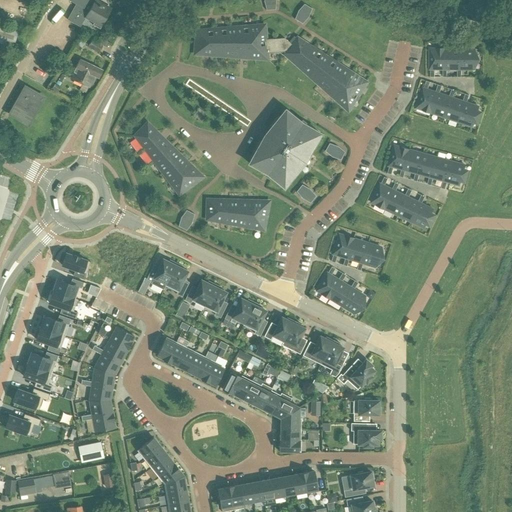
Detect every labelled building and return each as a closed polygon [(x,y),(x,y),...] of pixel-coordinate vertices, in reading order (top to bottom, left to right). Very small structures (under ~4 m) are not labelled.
[(69,0),(76,4),(67,19),(80,27),(87,16),(96,21),(93,25),(100,29),(111,11),(100,5),(101,2),(97,0),(69,0)] [(0,43),(13,47),(19,29),(0,23),(0,43)] [(267,58),(266,56),(267,56),(267,53),(284,52),(284,53),(287,56),(287,55),(295,63),(298,66),(299,66),(307,73),(309,76),(310,76),(318,83),(321,86),(330,94),(343,106),(343,105),(348,110),(349,108),(350,106),(356,97),(359,94),(358,94),(364,84),(366,82),(364,82),(354,75),(348,71),(348,72),(339,66),(339,65),(336,63),(335,63),(326,57),(323,55),(313,49),(314,49),(310,47),(300,41),(301,41),(297,38),(292,45),(284,38),(273,39),(265,39),(264,28),(264,25),(261,26),(250,27),(246,27),(243,28),(243,27),(240,27),(240,28),(229,29),(229,28),(225,29),(214,30),(210,30),(197,31),(195,53),(202,54),(213,55),(213,54),(223,55),(224,55),(228,56),(227,55),(238,56),(238,57),(249,57),(253,57),(253,58),(260,58),(267,58)] [(74,46),(80,50),(86,41),(81,38),(78,43),(77,42),(74,46)] [(93,39),(91,41),(88,46),(98,53),(103,45),(93,39)] [(430,49),(430,69),(430,75),(435,75),(435,69),(442,69),(445,69),(445,49),(430,49)] [(442,69),(442,75),(446,76),(446,69),(457,69),(459,69),(459,49),(445,49),(445,69),(442,69)] [(457,69),(457,76),(461,76),(461,69),(471,69),(474,69),(474,62),(477,59),(474,56),(474,49),(459,49),(459,69),(457,69)] [(71,79),(90,88),(92,83),(92,84),(95,77),(99,78),(103,70),(79,59),(75,68),(76,68),(73,73),(74,73),(71,79)] [(36,69),(37,81),(49,81),(49,69),(36,69)] [(423,88),(417,108),(430,112),(437,93),(435,92),(428,90),(430,84),(426,82),(424,88),(423,88)] [(10,113),(28,124),(44,97),(25,86),(10,113)] [(437,93),(430,112),(444,117),(451,97),(449,97),(439,93),(441,87),(437,86),(435,92),(437,93)] [(451,97),(444,117),(458,122),(465,102),(463,101),(453,98),(455,92),(451,91),(449,97),(451,97)] [(465,102),(458,122),(472,126),(474,119),(477,120),(479,115),(476,114),(479,107),(476,106),(467,103),(469,97),(465,95),(463,101),(465,102)] [(252,165),(265,172),(263,175),(268,178),(270,176),(282,186),(283,185),(282,185),(287,179),(289,181),(302,165),(301,164),(305,158),(306,158),(317,140),(314,139),(318,133),(319,132),(304,124),(306,122),(301,119),(300,121),(288,112),(283,118),(280,116),(267,132),(270,134),(265,140),(263,138),(253,156),(256,158),(252,165)] [(134,138),(180,194),(202,177),(147,124),(134,138)] [(390,166),(388,172),(392,173),(394,167),(401,169),(403,170),(409,150),(395,146),(389,166),(390,166)] [(401,169),(399,175),(403,176),(405,170),(415,173),(417,173),(423,154),(409,150),(403,170),(401,169)] [(415,173),(413,179),(417,180),(419,174),(429,177),(431,177),(437,157),(423,154),(417,173),(415,173)] [(429,177),(427,183),(432,184),(433,178),(443,181),(446,181),(451,161),(437,157),(431,177),(429,177)] [(443,181),(442,187),(446,188),(447,182),(457,185),(460,185),(462,178),(465,179),(466,173),(463,172),(465,165),(451,161),(446,181),(443,181)] [(380,184),(371,202),(385,209),(394,190),(391,189),(385,186),(387,180),(384,178),(381,184),(380,184)] [(394,190),(385,209),(398,215),(407,197),(405,196),(395,191),(398,185),(394,184),(391,189),(394,190)] [(407,197),(398,215),(411,221),(420,203),(418,202),(408,197),(411,192),(407,190),(405,196),(407,197)] [(420,203),(411,221),(424,228),(427,221),(430,223),(433,217),(430,216),(433,209),(431,208),(422,204),(424,198),(421,196),(418,202),(420,203)] [(207,219),(264,229),(268,202),(208,200),(207,219)] [(186,221),(190,212),(186,210),(181,218),(186,221)] [(186,221),(192,223),(194,214),(190,212),(186,221)] [(186,221),(182,229),(186,231),(192,223),(186,221)] [(333,254),(331,260),(335,261),(337,255),(344,257),(347,258),(353,238),(339,234),(333,254)] [(344,257),(343,263),(347,265),(348,259),(358,262),(361,263),(367,243),(353,238),(347,258),(344,257)] [(358,262),(357,268),(361,269),(362,263),(372,266),(375,267),(377,260),(381,258),(379,254),(381,247),(367,243),(361,263),(358,262)] [(65,255),(61,267),(74,271),(72,277),(84,281),(86,276),(81,274),(85,262),(65,255)] [(166,284),(176,263),(170,260),(169,262),(163,259),(157,271),(152,268),(146,279),(152,282),(151,284),(163,290),(165,286),(166,284)] [(183,266),(176,263),(166,284),(165,286),(177,292),(176,294),(182,297),(187,285),(182,283),(187,271),(182,268),(183,266)] [(327,273),(316,290),(329,298),(339,280),(337,279),(331,275),(334,270),(331,268),(327,273)] [(339,280),(329,298),(341,306),(352,288),(350,287),(341,281),(344,276),(341,274),(337,279),(339,280)] [(57,280),(53,291),(73,298),(77,287),(81,288),(83,283),(71,278),(69,284),(57,280)] [(191,301),(203,307),(215,284),(208,281),(207,283),(201,280),(196,292),(190,289),(185,300),(191,303),(191,301)] [(148,285),(142,282),(137,291),(143,294),(148,285)] [(352,288),(341,306),(354,313),(357,307),(362,306),(361,302),(364,296),(362,295),(353,289),(357,284),(353,282),(350,287),(352,288)] [(215,284),(203,307),(215,313),(214,315),(220,318),(226,307),(220,304),(226,292),(220,289),(221,287),(215,284)] [(53,291),(49,303),(61,307),(59,313),(75,318),(77,313),(73,311),(77,300),(73,298),(53,291)] [(237,320),(244,323),(254,302),(248,299),(247,301),(241,298),(235,310),(230,307),(224,319),(230,322),(235,324),(237,320)] [(254,302),(244,323),(243,325),(255,331),(254,333),(260,336),(265,325),(260,322),(266,311),(260,308),(261,306),(254,302)] [(44,316),(40,328),(60,335),(65,336),(69,325),(71,319),(59,315),(56,321),(44,316)] [(272,335),(285,341),(294,321),(287,317),(286,319),(281,317),(276,328),(270,325),(264,336),(270,339),(272,335)] [(294,321),(285,341),(282,345),(300,354),(306,342),(299,339),(305,328),(300,326),(301,324),(294,321)] [(98,333),(104,336),(107,331),(100,327),(98,333)] [(117,327),(110,340),(127,349),(134,337),(117,327)] [(40,328),(36,339),(48,344),(46,350),(58,354),(60,348),(65,336),(60,335),(40,328)] [(302,355),(320,364),(332,340),(325,336),(324,338),(320,336),(314,347),(308,344),(302,355)] [(162,358),(167,361),(176,342),(166,337),(157,355),(162,358)] [(104,350),(103,352),(121,362),(127,349),(110,340),(104,350)] [(332,340),(320,364),(331,369),(329,374),(336,377),(344,361),(338,358),(343,348),(338,345),(339,343),(336,341),(332,340)] [(174,364),(176,365),(186,347),(176,342),(167,361),(171,363),(174,364)] [(195,352),(186,347),(176,365),(177,366),(186,370),(195,352)] [(257,347),(254,354),(265,360),(269,353),(257,347)] [(31,353),(27,364),(47,371),(52,373),(56,361),(58,356),(46,351),(44,357),(31,353)] [(239,351),(236,357),(241,360),(245,354),(239,351)] [(102,354),(95,367),(114,375),(121,362),(103,352),(102,354)] [(186,370),(196,375),(205,357),(195,352),(186,370)] [(200,378),(205,380),(215,362),(205,357),(196,375),(201,378),(200,378)] [(342,375),(357,389),(365,381),(366,383),(372,377),(370,375),(374,371),(370,367),(372,365),(365,360),(356,370),(351,366),(342,375)] [(210,382),(215,385),(225,367),(215,362),(205,380),(210,382)] [(27,364),(23,376),(36,380),(34,386),(49,392),(51,386),(48,385),(52,373),(47,371),(27,364)] [(92,382),(92,384),(112,387),(114,375),(95,367),(92,382)] [(232,394),(233,394),(241,377),(230,372),(222,389),(232,394)] [(280,379),(287,383),(290,376),(283,373),(280,379)] [(236,395),(242,399),(250,382),(251,381),(242,376),(241,377),(233,394),(236,395)] [(293,382),(300,388),(304,383),(297,378),(293,382)] [(260,387),(261,386),(251,381),(250,382),(242,399),(252,403),(254,399),(260,387)] [(252,403),(261,408),(266,400),(270,392),(271,390),(272,388),(262,383),(261,386),(260,387),(254,399),(252,403)] [(92,386),(89,400),(110,399),(112,387),(92,384),(92,386)] [(18,390),(14,401),(34,408),(38,397),(43,398),(45,392),(33,388),(30,394),(18,390)] [(261,408),(271,413),(280,395),(271,390),(270,392),(266,400),(261,408)] [(281,393),(280,395),(271,413),(281,418),(299,407),(290,402),(292,398),(281,393)] [(366,414),(381,414),(381,406),(378,406),(379,401),(371,400),(371,398),(363,398),(363,400),(360,400),(360,393),(354,395),(354,400),(353,421),(366,421),(366,414)] [(110,399),(89,400),(92,415),(93,417),(112,414),(110,399)] [(299,418),(299,407),(281,418),(280,429),(301,430),(301,418),(299,418)] [(10,415),(5,426),(25,433),(29,422),(34,423),(36,417),(24,413),(22,419),(10,415)] [(112,414),(93,417),(93,420),(95,432),(115,428),(112,414)] [(366,430),(366,423),(351,423),(351,431),(353,431),(353,444),(364,444),(364,446),(372,446),(372,444),(378,444),(378,439),(380,439),(380,431),(366,430)] [(280,429),(280,440),(300,440),(301,430),(280,429)] [(143,459),(160,446),(153,438),(137,450),(143,459)] [(301,440),(300,440),(280,440),(279,451),(300,452),(301,440)] [(100,442),(78,447),(81,462),(103,457),(100,442)] [(150,467),(166,454),(160,446),(143,459),(150,467)] [(157,476),(173,463),(166,454),(150,467),(157,476)] [(174,464),(173,463),(157,476),(164,484),(183,475),(180,471),(174,464)] [(303,473),(306,491),(317,489),(314,471),(308,472),(303,473)] [(370,471),(363,473),(363,471),(357,473),(357,474),(348,476),(350,489),(343,491),(344,497),(362,494),(361,488),(373,485),(372,479),(373,479),(372,473),(371,473),(370,471)] [(105,486),(117,484),(115,472),(103,474),(105,486)] [(306,491),(303,473),(298,474),(292,475),(296,493),(306,491)] [(45,477),(47,487),(55,486),(53,475),(45,477)] [(164,484),(166,495),(186,491),(183,475),(164,484)] [(285,495),(296,493),(292,475),(282,477),(285,495)] [(45,477),(33,479),(35,489),(36,493),(42,491),(42,488),(47,487),(45,477)] [(282,477),(271,479),(274,497),(285,495),(282,477)] [(35,489),(33,479),(33,478),(18,481),(20,495),(36,493),(35,489)] [(265,506),(276,504),(274,497),(271,479),(260,481),(264,499),(265,506)] [(6,495),(15,495),(16,481),(7,480),(6,495)] [(253,501),(264,499),(260,481),(250,483),(253,501)] [(250,483),(239,485),(243,503),(253,501),(250,483)] [(234,486),(229,487),(233,510),(244,508),(243,503),(239,485),(234,486)] [(233,510),(229,487),(223,488),(218,489),(222,511),(233,510)] [(166,495),(167,505),(188,502),(186,491),(166,495)] [(327,495),(328,502),(336,501),(335,493),(327,495)] [(350,511),(376,511),(375,507),(373,507),(372,501),(359,503),(358,497),(346,499),(347,506),(349,505),(350,511)] [(189,511),(188,502),(167,505),(168,511),(189,511)]
